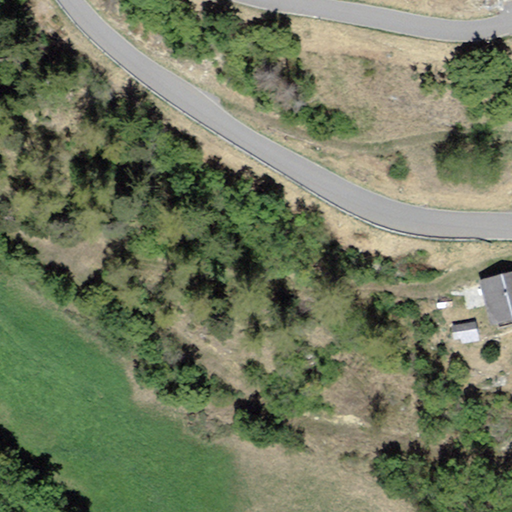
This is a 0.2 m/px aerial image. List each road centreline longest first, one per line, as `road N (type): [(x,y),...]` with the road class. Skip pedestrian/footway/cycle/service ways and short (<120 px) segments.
road 1 (tertiary): [(511,223),(418,217),(365,201),(222,120),(119,46),(74,0)]
road 2 (residential): [(305,0),(453,26),(511,21)]
